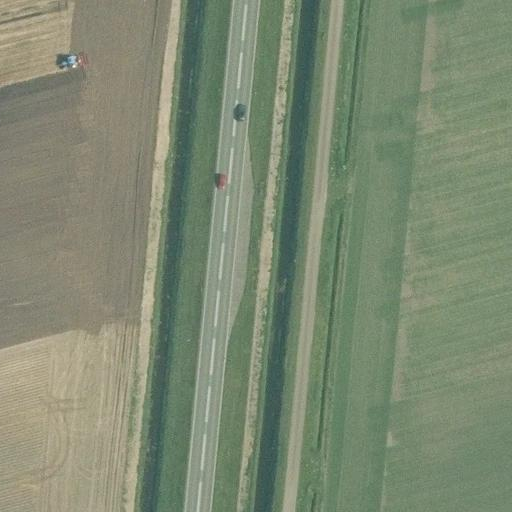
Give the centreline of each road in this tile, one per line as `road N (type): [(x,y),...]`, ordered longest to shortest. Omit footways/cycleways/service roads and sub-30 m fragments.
road 1 (unclassified): [(287,511),(337,0)]
road 2 (trunk): [(191,511),(241,0)]
